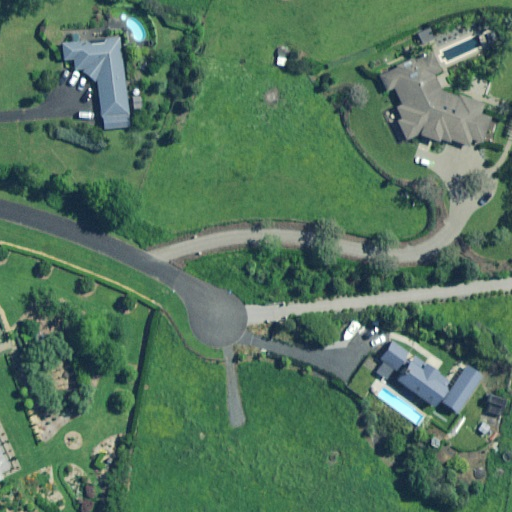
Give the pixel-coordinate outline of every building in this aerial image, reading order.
[(435,40),(431,29),(418,34),(423,44),(435,40)] [(122,37),(105,38),(105,41),(89,42),(89,37),(60,39),(62,61),(73,60),(74,69),(82,68),(79,73),(96,84),(99,81),(103,128),(130,126),(122,37)] [(437,142),(438,140),(447,143),(448,140),(467,146),(469,139),(482,143),(490,117),(482,115),(485,103),(443,90),(435,74),(443,71),(435,52),(392,70),(378,76),(383,91),(393,88),(400,105),(394,107),(399,121),(396,122),(403,140),(416,135),(437,142)] [(414,356),(393,341),(380,360),(401,375),(396,382),(433,407),(438,400),(458,414),(484,376),(467,364),(454,384),(414,356)] [(506,399),(490,394),(484,412),(501,417),(506,399)] [(491,427),(482,421),(475,430),(483,437),(491,427)]
